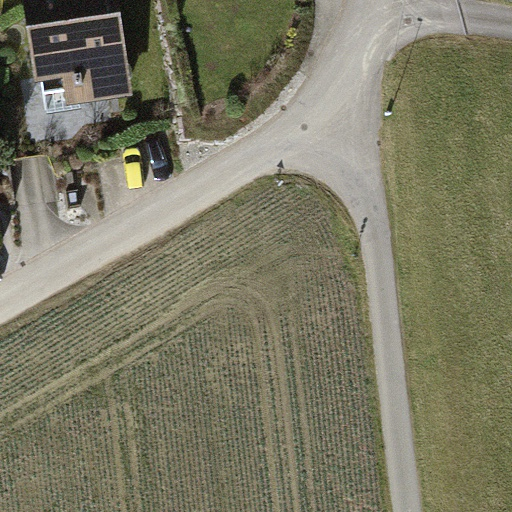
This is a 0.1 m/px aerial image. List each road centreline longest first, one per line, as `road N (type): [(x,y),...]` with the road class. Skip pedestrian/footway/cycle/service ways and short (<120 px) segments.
road 1 (residential): [(361,66),(407,511)]
road 2 (residential): [(361,66),(128,235),(0,303)]
road 3 (residential): [(511,29),(414,21),(361,66)]
